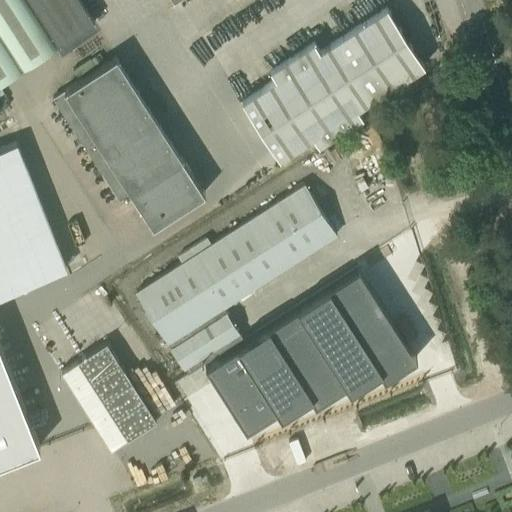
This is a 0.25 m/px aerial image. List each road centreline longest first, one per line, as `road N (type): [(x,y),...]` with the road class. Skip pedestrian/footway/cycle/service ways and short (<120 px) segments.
road 1 (unclassified): [(511,400),(232,511)]
road 2 (tertiary): [(466,0),(511,148)]
